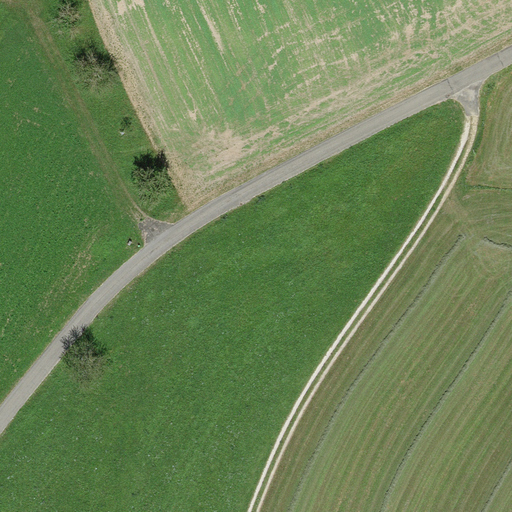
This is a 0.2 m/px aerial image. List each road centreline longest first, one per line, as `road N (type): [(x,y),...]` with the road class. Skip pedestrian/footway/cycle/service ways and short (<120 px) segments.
road 1 (track): [(0,419),(159,241),(263,180),(511,57)]
road 2 (track): [(251,511),(308,386),(403,253),(463,146),(469,111),(461,84)]
road 3 (track): [(0,0),(28,20),(124,200),(159,241)]
